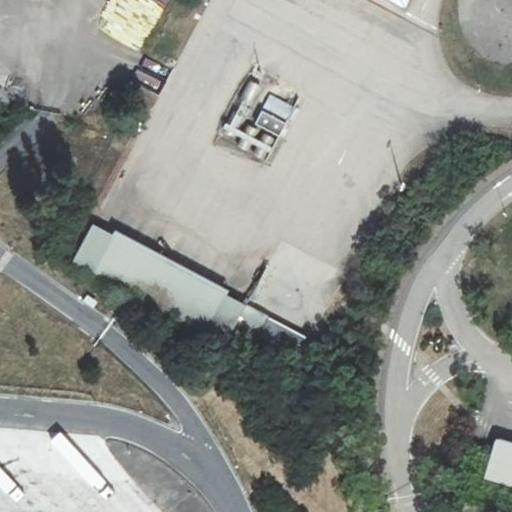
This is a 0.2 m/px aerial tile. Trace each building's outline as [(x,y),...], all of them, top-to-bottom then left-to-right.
[(385,0),(406,11),(411,0),(385,0)] [(284,123),(261,111),(255,124),(277,136),(284,123)] [(229,290),(115,230),(91,274),(205,335),(229,290)] [(259,337),(269,318),(246,305),(236,325),(259,337)] [(511,443),(494,438),(490,452),(482,481),(511,489),(511,443)]
